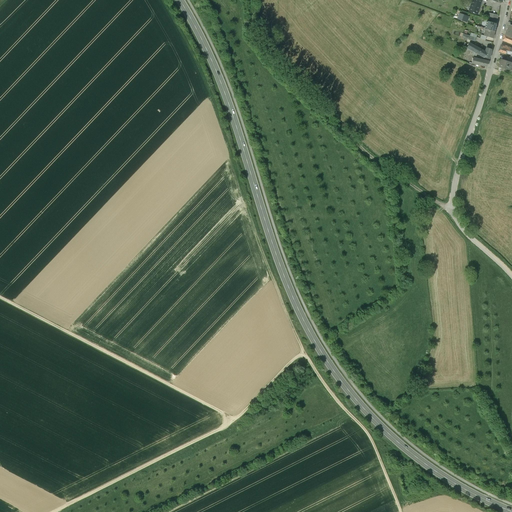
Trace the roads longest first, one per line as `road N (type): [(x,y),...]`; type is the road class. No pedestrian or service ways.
road 1 (secondary): [(185,0),(218,67),(273,246),(333,370),(412,456),(509,511)]
road 2 (track): [(302,348),(271,279),(213,82),(167,0)]
road 3 (track): [(253,0),(258,44),(290,79),(368,154),(452,212)]
road 4 (track): [(54,511),(237,420),(302,348)]
road 5 (track): [(237,420),(0,297)]
road 6 (track): [(400,511),(368,436),(302,348)]
road 7 (track): [(485,89),(457,170),(452,212)]
